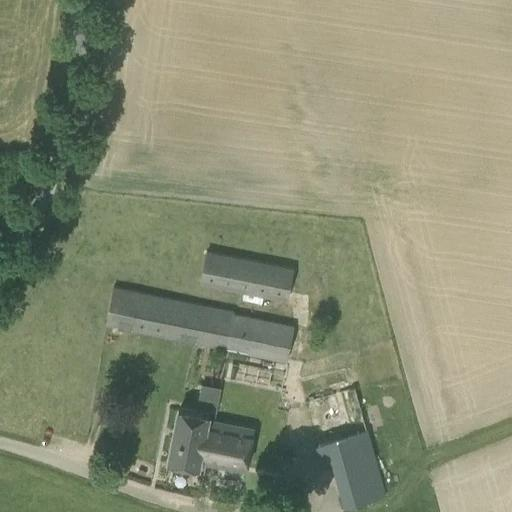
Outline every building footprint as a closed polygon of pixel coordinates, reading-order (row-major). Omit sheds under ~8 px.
[(206,250),(200,282),(287,300),(294,267),(206,250)] [(113,286),(106,323),(286,360),(294,325),(113,286)] [(356,387),(351,389),(345,369),(301,381),(323,462),(334,459),(347,505),(385,494),(356,387)] [(203,382),(199,403),(218,407),(222,386),(203,382)] [(192,471),(193,466),(200,467),(201,463),(248,472),(257,427),(210,418),(211,413),(177,406),(166,461),(174,462),(173,467),(192,471)] [(283,481),(279,503),(301,507),(304,485),(283,481)] [(263,496),(261,508),(276,510),(278,499),(263,496)]
